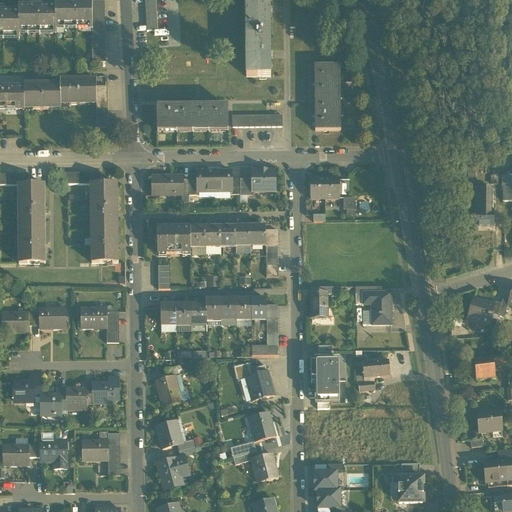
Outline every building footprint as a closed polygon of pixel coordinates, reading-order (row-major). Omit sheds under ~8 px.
[(244,0),(245,78),(270,78),(269,0),(244,0)] [(57,3),(57,8),(57,27),(93,28),(93,3),(77,3),(77,1),(71,1),(71,3),(57,3)] [(93,28),(93,63),(105,62),(105,3),(93,3),(93,28)] [(57,32),(57,27),(57,8),(42,8),(42,6),(35,6),(35,8),(20,8),(20,13),(20,32),(57,32)] [(0,37),(20,37),(20,32),(20,13),(5,13),(5,11),(0,10),(0,37)] [(315,132),(337,132),(337,67),(314,67),(315,101),(315,106),(315,132)] [(60,81),(60,85),(60,107),(96,107),(96,105),(96,99),(96,93),(96,88),(96,87),(96,81),(60,81)] [(24,85),(24,90),(25,111),(61,111),(60,107),(60,85),(24,85)] [(96,112),(97,130),(108,130),(108,112),(107,88),(96,88),(96,93),(96,99),(96,105),(96,107),(96,112)] [(14,111),(25,111),(24,90),(0,89),(0,109),(14,109),(14,111)] [(157,130),(228,129),(227,107),(157,108),(157,130)] [(467,169),(466,180),(475,180),(475,169),(467,169)] [(253,194),(265,194),(265,191),(275,191),(275,172),(252,172),(252,181),(252,194),(253,194)] [(199,194),(214,194),(214,174),(213,174),(213,175),(208,176),(208,174),(198,174),(198,182),(198,194),(199,194)] [(215,174),(214,174),(214,194),(230,194),(230,181),(230,174),(220,174),(220,175),(215,175),(215,174)] [(67,186),(91,186),(101,185),(101,175),(67,175),(67,186)] [(0,187),(18,187),(29,187),(29,176),(0,176),(0,187)] [(501,189),(503,189),(511,189),(511,177),(501,177),(501,189)] [(181,198),(183,198),(183,182),(183,178),(152,178),(152,195),(166,195),(166,198),(181,198)] [(230,197),(240,197),(240,181),(230,181),(230,194),(230,197)] [(252,181),(240,181),(240,197),(247,197),(253,197),(253,194),(252,194),(252,181)] [(312,202),(325,201),(325,181),(312,182),(312,202)] [(339,181),(325,181),(325,201),(339,201),(339,181)] [(198,182),(189,182),(189,198),(199,197),(199,194),(198,194),(198,182)] [(91,186),(92,264),(118,263),(118,185),(101,185),(91,186)] [(19,265),(45,265),(45,187),(29,187),(18,187),(19,265)] [(510,203),(511,202),(511,189),(503,189),(503,203),(510,203)] [(476,190),(476,211),(488,212),(488,200),(490,200),(490,190),(476,190)] [(343,200),(344,212),(346,212),(355,212),(355,200),(343,200)] [(488,212),(476,211),(475,229),(493,229),(493,212),(488,212)] [(355,212),(346,212),(346,220),(355,220),(355,212)] [(190,255),(190,249),(190,229),(158,230),(158,255),(190,255)] [(205,229),(190,229),(190,249),(192,249),(205,249),(205,229)] [(220,229),(205,229),(205,249),(220,249),(220,229)] [(235,229),(220,229),(220,249),(235,249),(235,248),(235,229)] [(250,229),(235,229),(235,248),(250,248),(250,229)] [(265,229),(250,229),(250,248),(266,248),(266,243),(265,232),(265,229)] [(265,232),(266,243),(277,243),(277,232),(265,232)] [(235,248),(235,249),(235,256),(250,256),(250,248),(235,248)] [(205,258),(205,257),(205,249),(192,249),(192,258),(205,258)] [(158,291),(170,291),(170,267),(158,268),(158,291)] [(218,279),(207,279),(207,289),(218,289),(218,279)] [(251,279),(239,279),(239,287),(251,287),(251,279)] [(371,313),(372,327),(391,326),(391,294),(382,294),(363,295),(363,306),(371,306),(371,313)] [(311,296),(312,319),(327,319),(327,297),(327,296),(320,296),(311,296)] [(503,300),(501,305),(498,317),(504,319),(507,306),(508,301),(503,300)] [(206,320),(221,320),(221,301),(206,302),(206,307),(206,320)] [(221,320),(236,320),(236,301),(221,301),(221,320)] [(236,320),(251,319),(251,301),(236,301),(236,320)] [(266,301),(251,301),(251,319),(267,319),(266,313),(266,307),(266,303),(266,301)] [(467,322),(488,328),(492,315),(494,307),(473,301),(467,322)] [(492,315),(498,317),(501,305),(495,303),(494,307),(492,315)] [(161,326),(176,326),(176,307),(161,307),(161,326)] [(176,326),(191,326),(191,307),(176,307),(176,326)] [(206,325),(206,320),(206,307),(191,307),(191,326),(206,325)] [(82,331),(94,331),(94,328),(106,328),(107,328),(107,315),(107,310),(106,311),(81,311),(82,331)] [(53,332),(65,332),(65,311),(40,311),(40,315),(40,327),(40,329),(53,328),(53,332)] [(372,327),(371,313),(363,313),(363,327),(372,327)] [(2,336),(15,336),(14,332),(28,332),(28,327),(28,315),(2,315),(2,336)] [(107,331),(107,340),(120,340),(119,315),(117,315),(107,315),(107,328),(106,328),(107,331)] [(251,329),(251,319),(236,320),(236,328),(236,329),(251,329)] [(454,319),(452,326),(460,329),(462,322),(454,319)] [(221,328),(221,320),(206,320),(206,325),(206,329),(221,328)] [(236,328),(236,320),(221,320),(221,328),(236,328)] [(206,329),(206,325),(191,326),(191,334),(206,334),(206,329)] [(176,334),(176,326),(161,326),(161,335),(176,334)] [(191,334),(191,326),(176,326),(176,334),(191,334)] [(252,358),(267,357),(267,349),(267,348),(252,349),(252,357),(252,358)] [(278,357),(278,349),(267,349),(267,357),(278,357)] [(493,358),(493,360),(494,367),(510,365),(509,357),(493,358)] [(339,390),(337,390),(337,382),(339,382),(339,359),(314,359),(315,405),(317,405),(329,405),(339,404),(339,390)] [(495,380),(494,367),(493,360),(489,361),(474,362),(476,382),(495,380)] [(363,377),(364,380),(374,379),(384,378),(390,378),(389,362),(387,363),(379,363),(362,365),(363,377)] [(234,369),(237,383),(240,382),(247,380),(246,380),(251,378),(248,366),(234,369)] [(259,374),(260,376),(267,374),(265,367),(256,370),(257,374),(259,374)] [(165,372),(167,380),(174,379),(180,377),(183,376),(180,368),(165,372)] [(273,398),(267,374),(260,376),(258,377),(251,378),(246,380),(247,380),(253,402),(253,403),(273,398)] [(185,393),(180,377),(174,379),(178,395),(185,393)] [(163,409),(163,410),(181,405),(178,395),(174,379),(167,380),(156,384),(159,395),(160,395),(164,409),(163,409)] [(246,404),(253,402),(247,380),(240,382),(246,404)] [(25,405),(35,405),(35,393),(34,393),(34,384),(13,384),(13,403),(25,403),(25,405)] [(359,386),(359,393),(361,393),(371,392),(375,392),(374,384),(364,385),(359,386)] [(105,404),(105,406),(113,406),(113,403),(119,402),(119,394),(113,394),(113,385),(93,385),(93,399),(93,404),(105,404)] [(67,391),(67,406),(67,411),(79,410),(79,413),(87,412),(87,399),(87,391),(67,391)] [(188,392),(185,393),(178,395),(181,405),(191,402),(188,392)] [(372,405),(371,392),(361,393),(363,405),(372,405)] [(62,418),(61,416),(61,406),(61,397),(41,397),(41,416),(52,416),(52,418),(62,418)] [(478,423),(480,435),(493,433),(493,429),(500,428),(501,432),(499,413),(477,415),(477,416),(479,416),(479,423),(478,423)] [(249,420),(256,444),(274,439),(268,415),(249,420)] [(8,422),(3,419),(0,423),(0,426),(4,429),(8,422)] [(181,422),(176,424),(179,432),(177,433),(180,445),(187,444),(181,422)] [(156,429),(162,451),(178,447),(177,446),(180,445),(177,433),(179,432),(176,424),(156,429)] [(108,443),(108,436),(108,434),(99,434),(99,443),(108,443)] [(42,443),(54,443),(54,435),(41,435),(42,443)] [(108,443),(108,447),(120,447),(120,436),(108,436),(108,443)] [(178,447),(179,453),(194,449),(193,442),(187,444),(180,445),(177,446),(178,447)] [(471,443),(471,450),(483,449),(482,442),(471,443)] [(54,464),(54,471),(67,471),(66,443),(54,443),(42,443),(41,443),(41,447),(41,460),(41,461),(54,461),(54,464)] [(83,463),(95,463),(95,460),(108,460),(108,459),(108,453),(108,447),(108,443),(99,443),(82,443),(83,463)] [(230,450),(233,460),(256,454),(253,444),(230,450)] [(3,469),(16,469),(16,466),(29,465),(29,460),(29,447),(28,447),(16,448),(3,448),(3,469)] [(196,456),(194,449),(179,453),(181,459),(184,458),(184,459),(196,456)] [(511,451),(498,453),(499,460),(500,460),(511,458),(511,451)] [(258,460),(256,454),(233,460),(235,467),(252,463),(251,462),(258,460)] [(255,470),(258,484),(266,482),(266,483),(277,480),(273,466),(274,465),(272,457),(258,460),(251,462),(252,463),(254,470),(255,470)] [(164,491),(164,492),(183,487),(181,479),(189,477),(184,459),(184,458),(181,459),(157,465),(162,484),(164,484),(166,491),(164,491)] [(482,465),(485,485),(511,481),(511,458),(500,460),(501,463),(499,463),(482,465)] [(344,466),(326,467),(326,475),(336,475),(344,475),(344,466)] [(402,480),(419,480),(419,479),(420,479),(419,466),(401,466),(402,479),(402,480)] [(315,475),(326,475),(326,467),(315,467),(315,475)] [(336,493),(336,492),(336,475),(326,475),(315,475),(314,475),(314,493),(317,493),(336,493)] [(398,505),(423,504),(423,480),(419,480),(402,480),(398,480),(398,485),(398,488),(398,497),(398,500),(398,505)] [(390,500),(398,500),(398,497),(398,488),(398,485),(390,485),(390,500)] [(317,493),(317,511),(329,511),(340,511),(340,510),(339,493),(339,492),(336,492),(336,493),(317,493)] [(494,506),(494,511),(511,511),(511,496),(501,498),(502,505),(494,506)] [(493,498),(494,506),(502,505),(501,498),(493,498)] [(275,511),(275,510),(276,509),(273,501),(253,506),(254,511),(275,511)]
